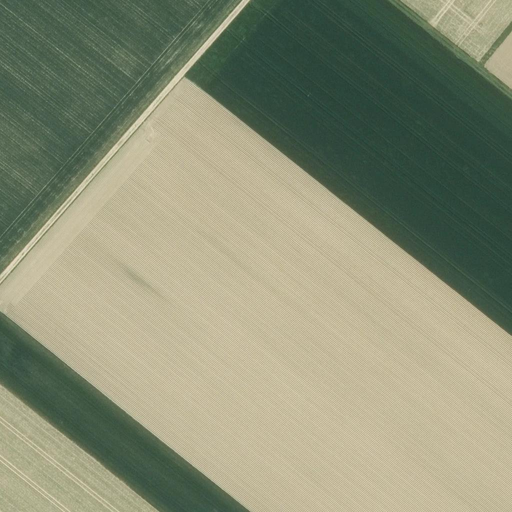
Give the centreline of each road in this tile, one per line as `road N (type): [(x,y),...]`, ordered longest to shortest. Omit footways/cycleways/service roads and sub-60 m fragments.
road 1 (track): [(0,279),(246,0)]
road 2 (track): [(387,0),(511,99)]
